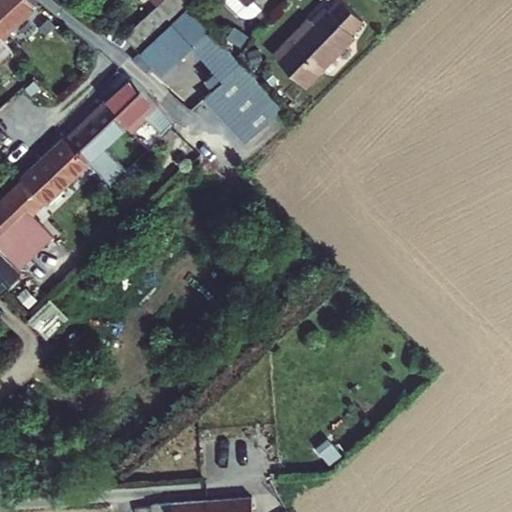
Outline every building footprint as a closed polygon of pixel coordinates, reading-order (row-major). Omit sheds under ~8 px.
[(31,0),(0,0),(0,37),(35,4),(31,0)] [(187,5),(181,0),(163,0),(125,37),(137,49),(187,5)] [(223,0),(241,18),(244,20),(248,20),(251,19),(254,17),(260,11),(252,2),(254,0),(223,0)] [(305,28),(274,58),(303,90),(356,39),(352,36),(365,24),(343,1),(331,13),(328,10),(308,31),(305,28)] [(231,65),(221,56),(203,74),(212,84),(231,65)] [(130,78),(105,103),(126,125),(151,100),(130,78)] [(88,162),(126,125),(105,103),(67,140),(88,162)] [(0,248),(20,270),(54,237),(33,216),(47,203),(88,162),(67,140),(0,205),(0,248)] [(222,152),(239,172),(250,161),(232,142),(222,152)] [(51,207),(93,167),(88,162),(47,203),(51,207)] [(99,162),(93,167),(109,184),(115,178),(99,162)] [(0,248),(0,288),(20,270),(0,248)] [(206,501),(206,511),(252,511),(252,499),(206,501)] [(206,511),(206,501),(153,503),(153,506),(137,508),(139,511),(206,511)]
